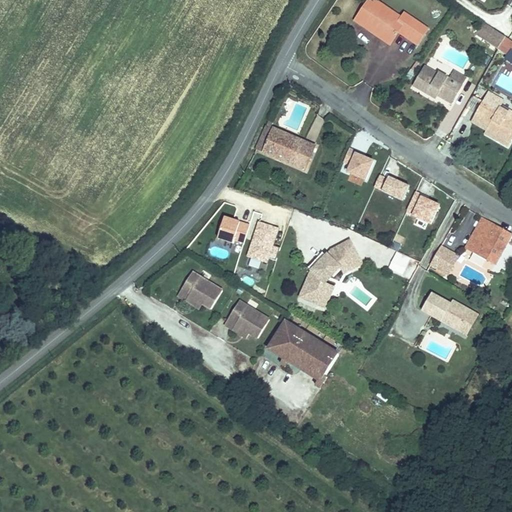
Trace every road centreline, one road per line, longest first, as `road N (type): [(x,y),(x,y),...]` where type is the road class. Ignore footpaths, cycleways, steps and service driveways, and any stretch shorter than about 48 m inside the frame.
road 1 (tertiary): [(120,287),(214,191),(284,66)]
road 2 (unclassified): [(284,66),(467,192)]
road 3 (tertiary): [(0,382),(120,287)]
road 4 (residential): [(467,192),(395,321)]
road 5 (residential): [(240,364),(120,287)]
road 6 (unknown): [(214,191),(326,235)]
